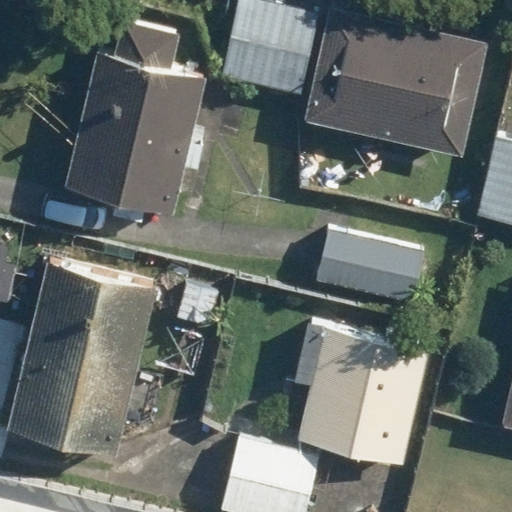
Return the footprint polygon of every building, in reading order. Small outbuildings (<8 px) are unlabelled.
[(481,35),(324,3),(300,116),(458,149),(481,35)] [(108,51),(90,47),(60,183),(164,206),(195,70),(166,64),(174,28),(116,16),(108,51)] [(511,132),(491,128),(471,218),(511,227),(511,132)] [(438,294),(447,253),(317,223),(306,275),(411,299),(414,288),(438,294)] [(149,283),(40,257),(1,423),(110,449),(149,283)] [(214,330),(224,284),(179,273),(169,319),(214,330)] [(424,345),(321,322),(296,436),(398,459),(424,345)] [(511,425),(511,351),(496,422),(511,425)] [(235,442),(177,428),(161,492),(241,511),(306,511),(324,444),(294,436),(239,422),(235,442)]
